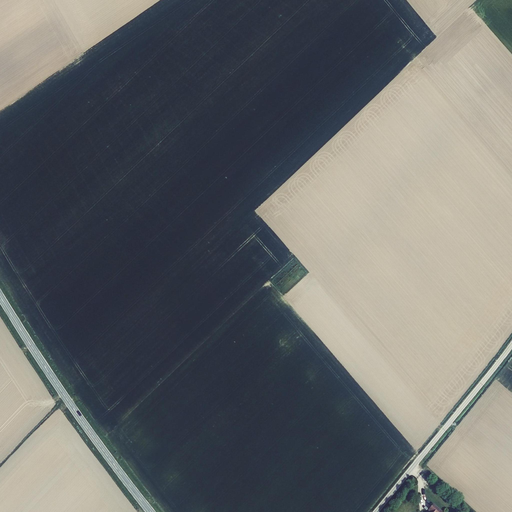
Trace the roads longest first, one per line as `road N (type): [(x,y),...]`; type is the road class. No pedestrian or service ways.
road 1 (primary): [(150,511),(0,295)]
road 2 (unclassified): [(375,511),(511,344)]
